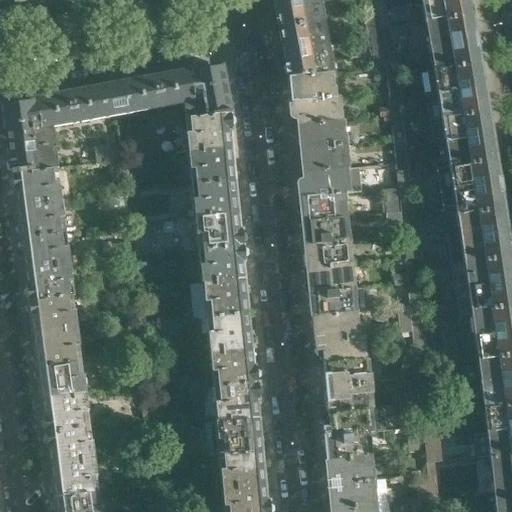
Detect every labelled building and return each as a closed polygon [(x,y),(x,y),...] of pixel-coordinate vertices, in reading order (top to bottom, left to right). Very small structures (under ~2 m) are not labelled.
[(319,21),(315,0),(295,0),(273,4),(277,29),(319,21)] [(373,7),(371,0),(359,0),(362,13),(374,10),(373,7)] [(470,17),(467,0),(424,0),(428,22),(470,17)] [(390,27),(385,5),(373,7),(374,10),(378,30),(390,27)] [(378,30),(374,10),(362,13),(367,37),(379,35),(378,30)] [(475,41),(473,35),(470,17),(428,22),(432,42),(435,61),(448,59),(445,44),(475,41)] [(324,46),(319,21),(277,29),(282,54),(324,46)] [(394,50),(390,27),(378,30),(379,35),(382,53),(394,50)] [(385,68),(382,53),(379,35),(367,37),(373,70),(385,68)] [(479,65),(475,41),(445,44),(448,59),(435,61),(436,70),(479,65)] [(329,74),(324,46),(282,54),(284,66),(282,68),(283,74),(286,76),(286,78),(287,78),(327,74),(329,74)] [(397,66),(394,50),(382,53),(385,68),(386,75),(398,73),(397,66)] [(483,89),(479,65),(436,70),(441,94),(483,89)] [(229,114),(221,67),(192,72),(195,85),(191,85),(193,96),(199,95),(203,117),(229,114)] [(51,127),(183,103),(186,119),(190,118),(203,117),(199,95),(193,96),(191,85),(195,85),(192,72),(192,71),(187,72),(185,70),(180,71),(179,73),(130,82),(129,80),(124,81),(124,83),(99,88),(98,86),(93,87),(92,89),(43,98),(42,96),(37,97),(36,99),(30,100),(31,101),(32,115),(35,114),(37,125),(31,126),(34,149),(48,147),(48,148),(54,147),(51,127)] [(400,98),(398,73),(386,75),(388,99),(400,98)] [(329,89),(327,74),(287,78),(289,103),(335,98),(334,89),(329,89)] [(487,114),(483,89),(441,94),(445,118),(487,114)] [(337,122),(335,98),(289,103),(291,121),(291,123),(292,124),(293,125),(294,125),(295,126),(296,126),(297,126),(298,126),(337,122)] [(403,122),(400,98),(388,99),(391,123),(403,122)] [(34,149),(31,126),(37,125),(35,114),(32,115),(31,101),(2,107),(9,162),(6,164),(7,170),(10,172),(10,175),(50,170),(51,170),(48,148),(48,147),(34,149)] [(233,149),(231,127),(234,125),(233,120),(230,118),(229,114),(203,117),(190,118),(191,137),(186,137),(187,153),(233,149)] [(491,138),(487,114),(445,118),(449,142),(491,138)] [(340,136),(339,122),(337,122),(298,126),(299,139),(298,140),(298,141),(297,142),(297,143),(298,150),(345,145),(345,136),(340,136)] [(405,146),(403,122),(391,123),(393,147),(405,146)] [(495,162),(491,138),(449,142),(452,166),(495,162)] [(344,170),(342,155),(346,155),(345,145),(298,150),(299,158),(299,159),(300,160),(301,161),(303,174),(342,170),(344,170)] [(408,171),(405,146),(393,147),(396,172),(408,171)] [(236,182),(233,149),(187,153),(189,169),(195,169),(196,186),(236,182)] [(499,193),(498,179),(495,162),(452,166),(456,186),(460,214),(502,210),(499,193)] [(60,202),(58,184),(52,185),(50,170),(10,175),(11,179),(8,182),(9,187),(12,188),(15,208),(60,202)] [(344,194),(342,170),(303,174),(302,174),(301,174),(300,175),(298,176),(297,177),(297,179),(297,180),(299,198),(344,194)] [(410,195),(408,171),(396,172),(398,196),(410,195)] [(240,215),(236,182),(196,186),(198,203),(192,204),(194,220),(240,215)] [(342,218),(340,204),(345,203),(344,194),(299,198),(301,222),(342,218)] [(412,219),(410,195),(398,196),(400,220),(412,219)] [(59,235),(57,221),(62,220),(60,202),(15,208),(17,227),(14,229),(15,234),(18,236),(19,241),(59,235)] [(509,258),(502,210),(460,214),(467,263),(509,258)] [(241,234),(240,215),(194,220),(196,236),(201,235),(203,252),(243,248),(242,244),(243,243),(245,241),(245,236),(242,234),(241,234)] [(343,233),(342,218),(301,222),(303,246),(349,242),(348,232),(343,233)] [(415,243),(412,219),(400,220),(403,245),(415,243)] [(68,267),(66,249),(60,250),(59,235),(19,241),(19,242),(16,245),(17,250),(20,251),(23,273),(68,267)] [(347,266),(345,252),(350,251),(349,242),(303,246),(306,270),(347,266)] [(417,268),(415,243),(403,245),(405,269),(417,268)] [(246,282),(244,259),(244,258),(247,256),(246,251),(243,249),(243,248),(203,252),(205,270),(199,270),(201,286),(246,282)] [(511,307),(511,277),(509,258),(467,263),(474,311),(511,307)] [(348,281),(347,266),(306,270),(308,294),(354,290),(353,280),(348,281)] [(67,301),(65,286),(71,285),(68,267),(23,273),(25,290),(23,292),(23,297),(26,299),(27,306),(67,301)] [(420,292),(417,268),(405,269),(408,293),(420,292)] [(249,315),(246,282),(201,286),(202,302),(208,302),(210,319),(249,315)] [(351,314),(350,300),(355,299),(354,290),(308,294),(311,318),(351,314)] [(422,316),(420,292),(408,293),(410,317),(422,316)] [(77,332),(75,315),(69,315),(67,301),(27,306),(25,308),(25,313),(28,314),(32,338),(77,332)] [(511,356),(511,307),(474,311),(477,330),(480,359),(511,356)] [(353,328),(351,314),(311,318),(313,342),(359,337),(358,328),(353,328)] [(253,348),(249,315),(210,319),(211,336),(206,337),(207,353),(253,348)] [(425,340),(422,316),(410,317),(413,342),(425,340)] [(75,366),(74,351),(79,350),(77,332),(32,338),(34,355),(33,355),(31,358),(32,363),(35,364),(36,371),(75,366)] [(361,361),(359,337),(313,342),(315,361),(315,362),(317,364),(318,365),(319,365),(321,366),(322,366),(322,365),(361,361)] [(427,365),(425,340),(413,342),(415,366),(427,365)] [(255,371),(253,348),(207,353),(209,369),(215,368),(216,386),(256,382),(256,380),(257,380),(259,378),(259,373),(256,371),(255,371)] [(511,380),(511,356),(480,359),(483,384),(511,380)] [(364,376),(363,361),(361,361),(322,365),(322,366),(324,389),(370,385),(369,375),(364,376)] [(429,389),(427,365),(415,366),(417,390),(429,389)] [(85,398),(83,380),(77,381),(75,366),(36,371),(33,373),(34,378),(37,380),(40,404),(85,398)] [(511,405),(511,380),(483,384),(487,408),(511,405)] [(259,415),(258,396),(261,394),(260,389),(257,387),(256,382),(216,386),(218,403),(212,403),(214,419),(259,415)] [(368,409),(366,395),(370,394),(370,385),(324,389),(327,413),(366,409),(366,410),(368,409)] [(432,413),(429,389),(417,390),(420,415),(432,413)] [(84,431),(82,416),(88,416),(85,398),(40,404),(42,421),(40,423),(40,428),(43,430),(44,436),(84,431)] [(511,429),(511,405),(487,408),(489,432),(511,429)] [(368,433),(366,410),(366,409),(327,413),(325,413),(324,414),(322,415),(322,416),(321,417),(321,418),(321,419),(323,438),(368,433)] [(434,438),(432,413),(420,415),(422,439),(434,438)] [(263,448),(259,415),(214,419),(216,435),(221,435),(223,452),(263,448)] [(511,454),(511,429),(489,432),(492,456),(511,454)] [(94,463),(91,445),(86,446),(84,431),(44,436),(42,439),(42,443),(45,445),(48,469),(94,463)] [(366,457),(364,443),(369,443),(368,433),(323,438),(325,462),(366,457)] [(437,462),(434,438),(422,439),(425,463),(437,462)] [(266,481),(263,448),(223,452),(225,469),(219,470),(221,486),(266,481)] [(511,478),(511,454),(492,456),(495,481),(511,478)] [(367,472),(366,457),(325,462),(327,486),(373,481),(372,471),(367,472)] [(439,486),(437,462),(425,463),(427,487),(439,486)] [(92,496),(90,482),(96,481),(94,463),(48,469),(51,486),(50,486),(48,488),(49,493),(52,495),(53,501),(92,496)] [(511,503),(511,478),(495,481),(498,505),(511,503)] [(269,506),(266,481),(221,486),(222,502),(228,501),(229,511),(272,511),(272,507),(269,505),(269,506)] [(371,505),(369,491),(374,490),(373,481),(327,486),(330,509),(371,505)] [(442,510),(439,486),(427,487),(430,511),(442,510)] [(100,511),(100,510),(94,511),(92,496),(53,501),(52,501),(50,504),(51,509),(54,510),(53,511),(100,511)] [(511,511),(511,503),(498,505),(498,511),(511,511)]
